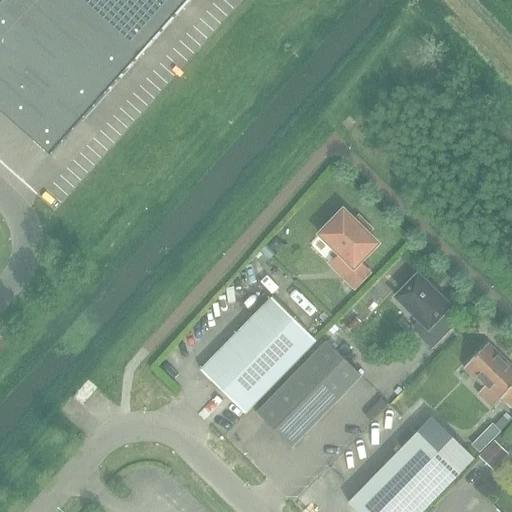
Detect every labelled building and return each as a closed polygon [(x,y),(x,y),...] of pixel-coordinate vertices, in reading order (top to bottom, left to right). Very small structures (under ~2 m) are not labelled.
[(0,0),(0,109),(51,154),(189,0),(0,0)] [(354,221),(343,210),(319,235),(353,267),(343,277),(354,288),(369,272),(359,262),(378,244),(367,233),(371,229),(359,217),(354,221)] [(275,238),(268,245),(275,253),(282,245),(275,238)] [(451,307),(418,275),(395,297),(427,329),(419,337),(431,349),(454,327),(442,315),(451,307)] [(201,371),(245,413),(315,341),(272,298),(201,371)] [(361,375),(326,342),(258,412),(292,446),(361,375)] [(511,366),(488,343),(464,367),(483,388),(477,394),(492,408),(500,400),(510,409),(511,406),(511,366)] [(502,417),(494,425),(500,430),(507,423),(502,417)] [(431,419),(349,502),(359,511),(421,511),(473,460),(431,419)] [(484,434),(475,443),(482,450),(491,441),(484,434)] [(506,452),(494,440),(479,456),(491,468),(506,452)] [(305,506),(321,490),(306,476),(291,492),(305,506)] [(502,505),(511,494),(511,491),(504,484),(492,496),(502,505)]
